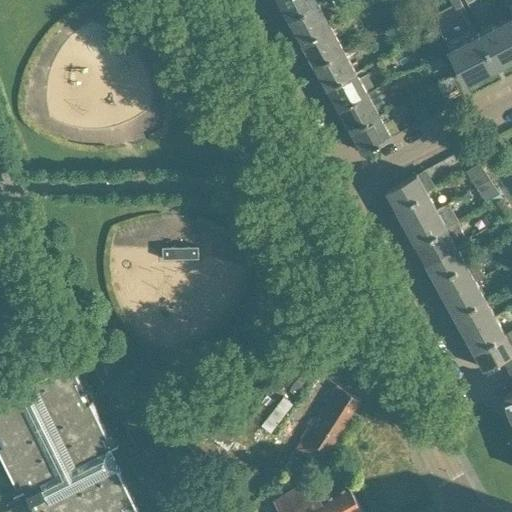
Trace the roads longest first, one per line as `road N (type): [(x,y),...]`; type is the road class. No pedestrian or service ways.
road 1 (residential): [(436,455),(457,441),(468,418),(469,380),(361,182)]
road 2 (tertiary): [(436,455),(305,211)]
road 3 (tertiary): [(305,211),(191,0)]
road 4 (residential): [(361,182),(263,0)]
road 5 (residential): [(361,182),(511,105)]
